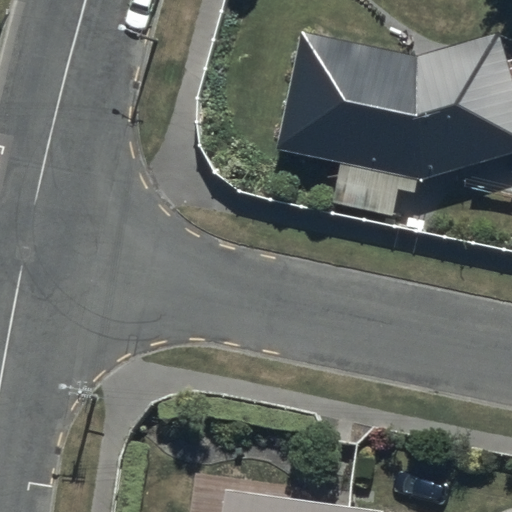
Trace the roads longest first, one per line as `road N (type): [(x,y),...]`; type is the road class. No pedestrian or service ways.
road 1 (residential): [(511,360),(23,258)]
road 2 (residential): [(94,0),(23,258)]
road 3 (residential): [(23,258),(0,406)]
